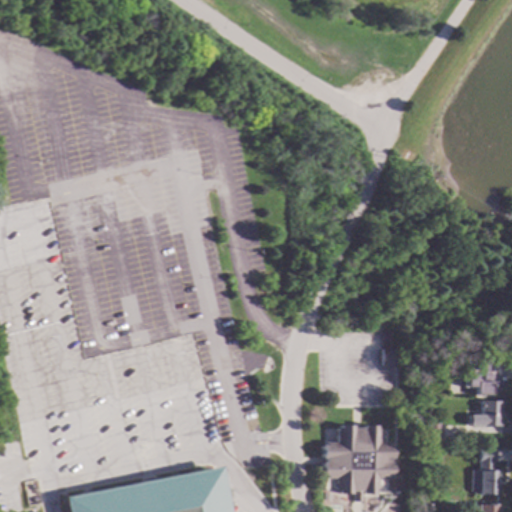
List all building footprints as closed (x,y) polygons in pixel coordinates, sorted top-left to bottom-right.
[(394,352),(394,369),(375,368),(376,351),(394,352)] [(484,364),(484,372),(489,372),(489,375),(493,375),(492,389),(489,393),(469,396),(469,389),(459,389),(460,371),(473,371),(473,364),(484,364)] [(492,429),(461,428),(461,415),(473,416),(473,403),(493,404),(492,429)] [(436,443),(420,443),(420,424),(436,424),(436,443)] [(370,429),(373,429),(373,445),(384,445),(384,447),(388,447),(388,459),(385,459),(385,465),(388,465),(388,477),(382,477),(382,481),(373,481),(373,493),(369,493),(369,495),(356,495),(356,504),(347,504),(347,495),(334,495),(334,493),(331,493),(331,480),(319,480),(319,476),(316,476),(316,464),(319,464),(319,460),(316,460),(316,446),(320,446),(320,445),(330,445),(331,429),(334,429),(334,425),(346,426),(346,430),(358,430),(357,426),(370,426),(370,429)] [(489,473),(493,473),(492,494),(465,494),(465,473),(473,473),(473,450),(489,450),(489,473)] [(221,511),(59,511),(57,499),(213,468),(221,511)]
